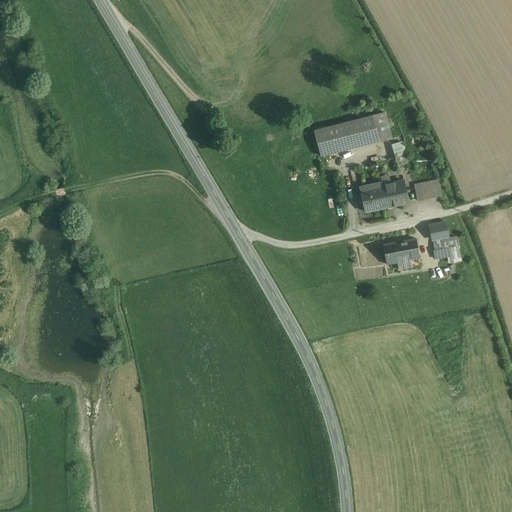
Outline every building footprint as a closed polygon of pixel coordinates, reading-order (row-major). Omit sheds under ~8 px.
[(275,57),(260,65),(271,87),(308,69),(309,69),(305,61),(297,46),(283,54),(278,44),(270,48),(275,57)] [(319,54),(327,71),(338,66),(330,48),(319,54)] [(327,71),(319,54),(305,61),(309,69),(308,69),(313,78),(322,74),(327,71)] [(385,112),(315,130),(321,157),(391,139),(385,112)] [(401,142),(391,145),(395,158),(404,155),(401,142)] [(438,180),(415,185),(418,201),(442,196),(438,180)] [(360,188),(366,213),(408,203),(403,181),(383,185),(382,183),(360,188)] [(446,222),(429,226),(433,240),(449,237),(446,222)] [(383,245),(387,265),(397,263),(411,260),(420,259),(416,239),(383,245)] [(458,246),(434,250),(435,259),(455,256),(456,261),(461,261),(458,246)] [(411,260),(397,263),(399,270),(412,267),(411,260)]
